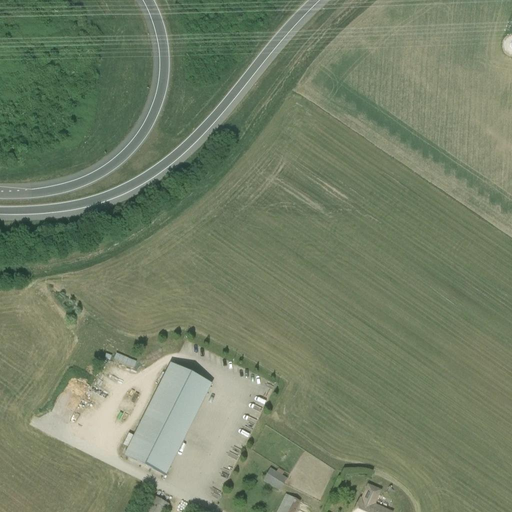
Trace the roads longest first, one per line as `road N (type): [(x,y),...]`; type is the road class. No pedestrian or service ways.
road 1 (motorway): [(0,210),(67,206),(131,187),(192,140),(319,0)]
road 2 (motorway): [(150,0),(162,26),(165,81),(147,130),(86,181),(0,194)]
road 3 (unclassified): [(216,511),(38,422)]
